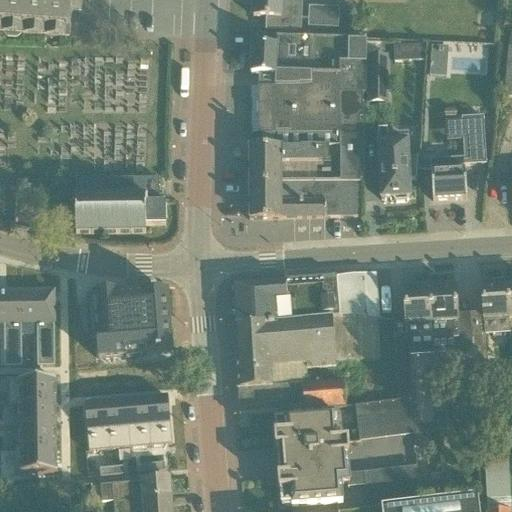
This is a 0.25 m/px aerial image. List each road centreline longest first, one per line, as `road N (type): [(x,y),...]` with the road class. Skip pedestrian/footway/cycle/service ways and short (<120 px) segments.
road 1 (residential): [(199,266),(511,246)]
road 2 (tertiary): [(199,266),(205,0)]
road 3 (tertiary): [(218,511),(199,266)]
road 4 (residential): [(199,266),(113,264),(0,240)]
